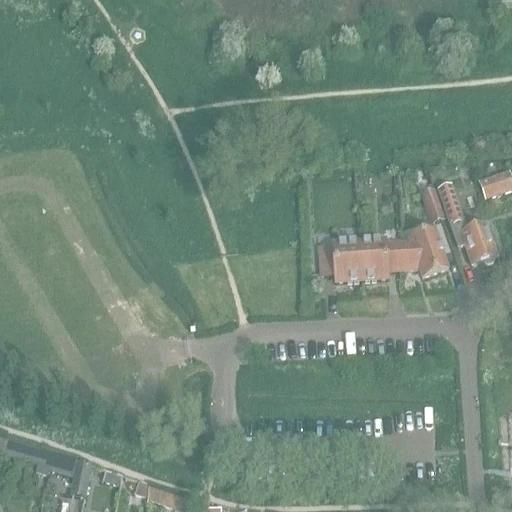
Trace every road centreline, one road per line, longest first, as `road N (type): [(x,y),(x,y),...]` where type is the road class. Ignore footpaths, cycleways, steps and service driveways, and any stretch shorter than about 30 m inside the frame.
road 1 (residential): [(267,331),(466,326)]
road 2 (residential): [(476,511),(466,326)]
